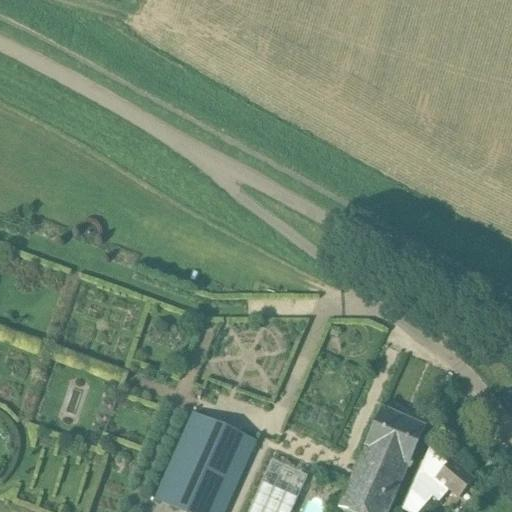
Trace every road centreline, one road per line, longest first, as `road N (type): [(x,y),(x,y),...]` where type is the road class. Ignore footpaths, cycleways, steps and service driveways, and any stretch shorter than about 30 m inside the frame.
road 1 (unclassified): [(511,432),(458,368),(196,153)]
road 2 (unclassified): [(511,315),(196,153)]
road 3 (unclassified): [(196,153),(0,44)]
